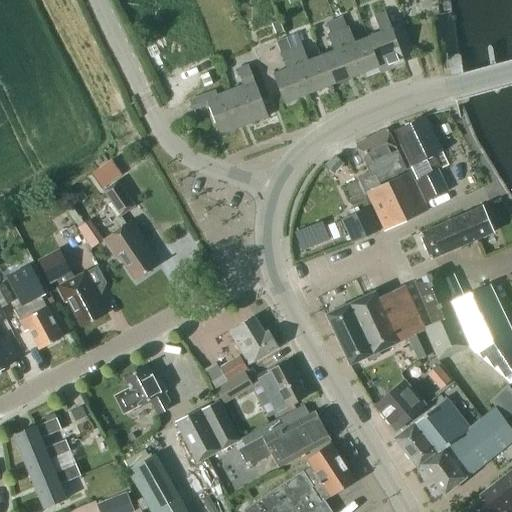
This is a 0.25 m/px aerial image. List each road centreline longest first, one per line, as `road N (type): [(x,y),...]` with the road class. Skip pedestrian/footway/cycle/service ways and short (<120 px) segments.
road 1 (residential): [(0,407),(268,267)]
road 2 (tertiary): [(409,511),(268,267)]
road 3 (tertiary): [(273,197),(318,136),(365,113),(511,71)]
road 4 (tertiary): [(273,197),(160,129),(93,0)]
